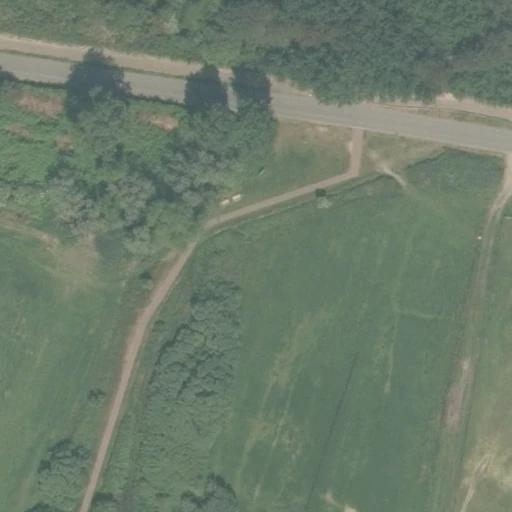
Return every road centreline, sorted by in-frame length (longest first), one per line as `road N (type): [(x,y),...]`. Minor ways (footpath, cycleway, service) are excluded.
road 1 (unclassified): [(0,66),(511,144)]
road 2 (track): [(511,171),(442,511)]
road 3 (unknown): [(423,0),(411,35),(435,60),(435,84),(449,109)]
